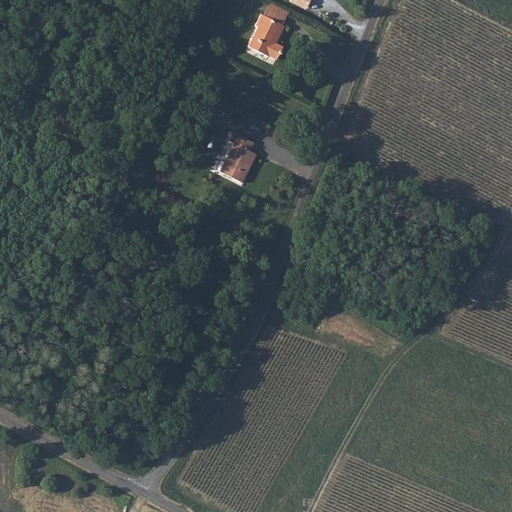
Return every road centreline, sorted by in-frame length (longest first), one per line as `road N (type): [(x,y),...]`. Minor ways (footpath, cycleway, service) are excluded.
road 1 (unclassified): [(381,0),(246,341),(144,494)]
road 2 (track): [(311,511),(393,363),(488,272),(511,224)]
road 3 (unclassified): [(0,415),(144,494)]
